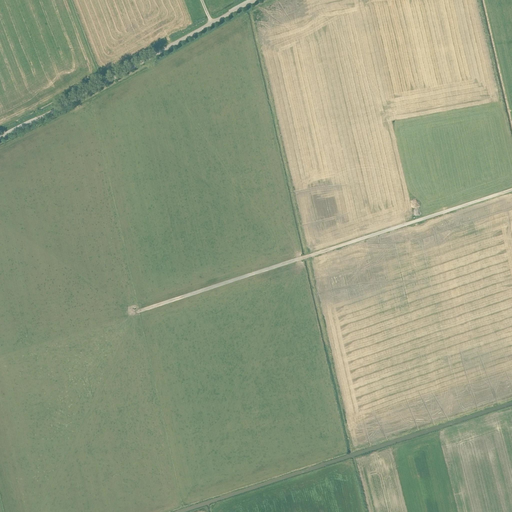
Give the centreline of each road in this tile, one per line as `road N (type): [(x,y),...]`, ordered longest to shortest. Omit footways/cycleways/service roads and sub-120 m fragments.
road 1 (track): [(141,310),(511,188)]
road 2 (unclassified): [(0,137),(254,0)]
